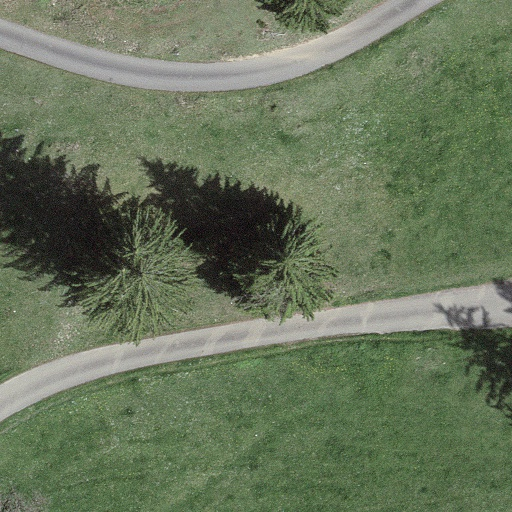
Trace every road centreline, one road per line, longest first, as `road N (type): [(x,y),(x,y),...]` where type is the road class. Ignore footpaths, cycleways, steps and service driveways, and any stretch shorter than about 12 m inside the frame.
road 1 (track): [(0,407),(49,379),(146,352),(511,303)]
road 2 (track): [(415,0),(311,56),(220,77),(147,74),(0,31)]
